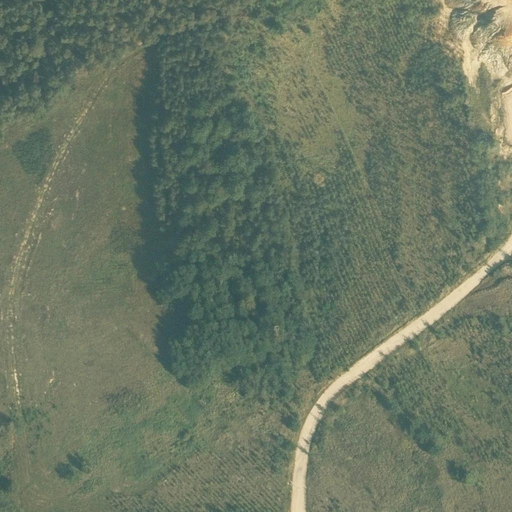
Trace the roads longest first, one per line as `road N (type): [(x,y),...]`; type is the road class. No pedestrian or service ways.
road 1 (track): [(143,42),(95,94),(50,175),(15,272),(9,321)]
road 2 (track): [(0,499),(32,478),(9,321),(0,319)]
